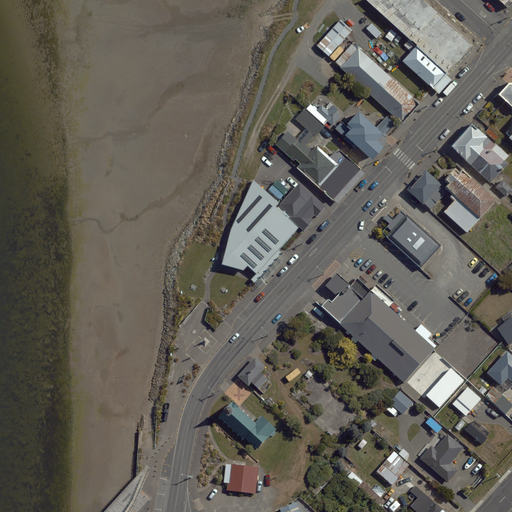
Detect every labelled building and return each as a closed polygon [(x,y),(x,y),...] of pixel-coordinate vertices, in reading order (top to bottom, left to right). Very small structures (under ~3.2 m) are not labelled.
[(431,110),(478,61),(413,0),(371,0),(425,50),(398,79),(431,110)] [(511,0),(475,0),(508,28),(511,23),(511,0)] [(398,35),(391,29),(385,37),(391,43),(398,35)] [(398,125),(400,141),(402,142),(420,124),(411,116),(416,111),(342,39),(316,67),(338,88),(354,88),(398,125)] [(511,100),(508,97),(493,114),(511,131),(511,136),(499,151),(511,162),(511,100)] [(312,139),(317,144),(324,137),(320,133),(333,121),(313,101),(297,117),(315,135),(312,139)] [(332,144),(368,176),(395,147),(357,114),(332,144)] [(471,136),(451,163),(484,193),(505,171),(471,136)] [(286,171),(332,210),(359,178),(336,159),(328,168),(317,158),(313,163),(302,153),(286,171)] [(280,207),(266,194),(254,183),(232,231),(223,270),(245,274),(250,269),(258,277),(301,230),(305,234),(327,210),(300,185),(280,207)] [(511,196),(511,191),(502,183),(497,189),(509,200),(511,196)] [(455,185),(441,202),(454,213),(441,228),(466,249),(493,217),(455,185)] [(418,187),(404,205),(425,222),(440,204),(418,187)] [(402,233),(383,253),(416,283),(434,263),(402,233)] [(337,297),(324,312),(407,384),(437,350),(376,296),(367,307),(350,291),(342,301),(337,297)] [(511,337),(495,349),(505,365),(511,360),(511,337)] [(258,361),(241,379),(258,394),(269,383),(261,375),(267,369),(258,361)] [(511,378),(504,371),(484,394),(496,405),(504,395),(511,402),(511,378)] [(234,403),(221,417),(260,453),(279,432),(263,417),(257,424),(234,403)] [(410,418),(398,407),(386,421),(398,432),(410,418)] [(439,447),(417,473),(447,499),(456,488),(447,480),(460,466),(439,447)] [(411,476),(397,463),(374,489),(388,502),(411,476)] [(229,465),(225,492),(255,497),(260,470),(229,465)] [(382,498),(360,477),(354,483),(377,504),(382,498)] [(424,511),(411,502),(406,509),(410,511),(424,511)] [(301,511),(297,503),(279,510),(280,511),(301,511)]
